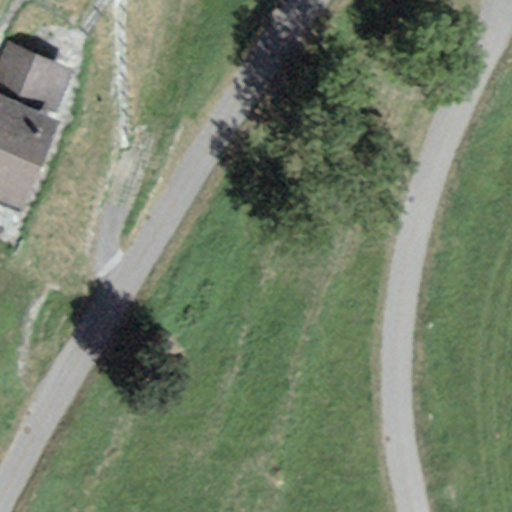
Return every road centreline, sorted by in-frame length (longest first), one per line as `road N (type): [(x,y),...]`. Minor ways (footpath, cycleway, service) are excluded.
road 1 (residential): [(0,498),(63,381),(310,0)]
road 2 (residential): [(502,0),(443,132),(409,251),(396,367),(412,511)]
